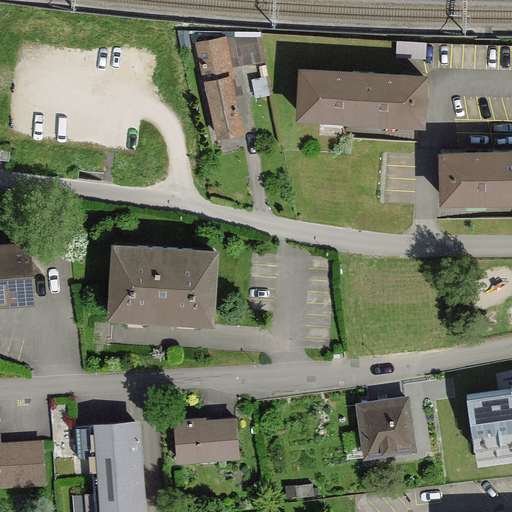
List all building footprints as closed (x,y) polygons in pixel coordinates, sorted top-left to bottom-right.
[(219,135),(241,130),(227,66),(259,61),(254,39),(221,38),(199,43),(219,135)] [(353,72),(302,69),(300,114),(321,115),(321,113),(343,114),(343,116),(377,118),(377,120),(381,125),(396,126),(401,122),(401,119),(421,121),(424,76),(374,73),(374,72),(353,71),(353,72)] [(493,152),(443,153),(444,197),(464,197),(464,200),(469,204),(484,203),(488,199),(488,197),(511,195),(511,150),(493,150),(493,152)] [(29,243),(0,245),(0,300),(33,298),(29,243)] [(214,250),(116,244),(112,309),(210,315),(214,250)] [(511,388),(467,395),(474,448),(511,442),(511,385),(511,386),(511,388)] [(406,398),(361,404),(368,458),(371,458),(370,452),(411,446),(412,452),(414,452),(406,398)] [(205,418),(176,421),(179,458),(239,453),(236,418),(205,421),(205,418)] [(142,511),(136,421),(76,426),(78,457),(91,456),(95,511),(142,511)] [(0,483),(45,481),(42,441),(0,443),(0,483)]
